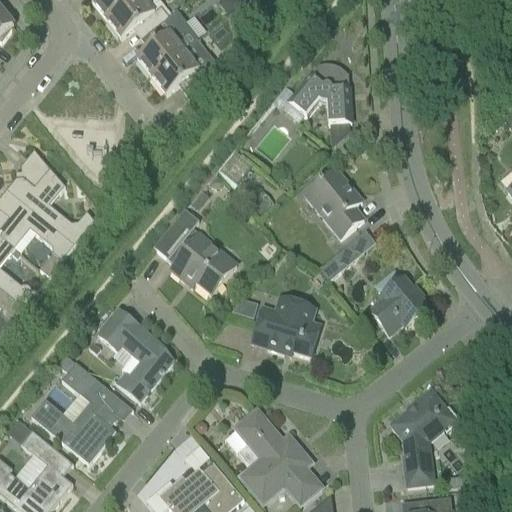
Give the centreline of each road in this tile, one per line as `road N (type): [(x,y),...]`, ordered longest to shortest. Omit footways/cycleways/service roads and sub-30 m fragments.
road 1 (tertiary): [(485,308),(429,222),(412,176),(398,0)]
road 2 (residential): [(102,511),(207,380),(350,415)]
road 3 (residential): [(350,415),(485,308)]
